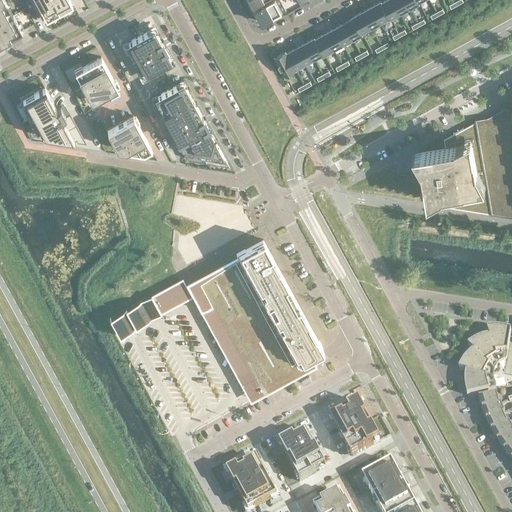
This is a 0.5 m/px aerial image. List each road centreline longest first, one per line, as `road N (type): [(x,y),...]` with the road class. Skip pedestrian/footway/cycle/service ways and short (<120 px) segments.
road 1 (secondary): [(123,511),(0,284)]
road 2 (residential): [(363,361),(204,446),(194,457),(196,471),(219,511)]
road 3 (residential): [(390,292),(511,511)]
road 4 (residential): [(324,175),(511,71)]
road 5 (secondary): [(0,324),(101,511)]
road 6 (residential): [(260,169),(167,0)]
road 7 (residential): [(78,154),(236,183),(260,169)]
road 8 (residential): [(363,361),(277,201)]
road 9 (residential): [(449,511),(363,361)]
road 10 (residential): [(0,82),(151,0)]
road 11 (residential): [(340,0),(254,45),(228,0)]
road 12 (residential): [(122,0),(0,66)]
road 13 (residential): [(324,175),(390,292)]
road 14 (residential): [(390,292),(511,311)]
